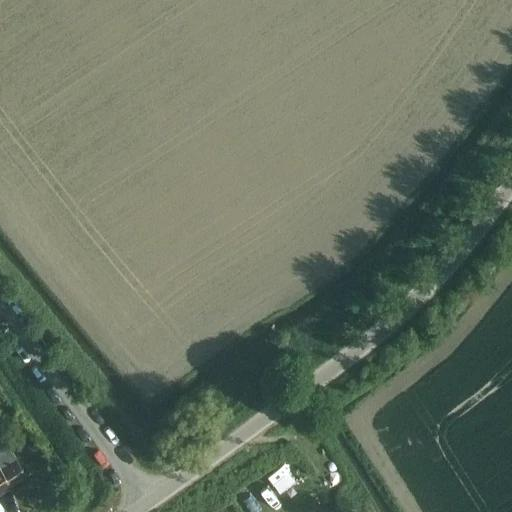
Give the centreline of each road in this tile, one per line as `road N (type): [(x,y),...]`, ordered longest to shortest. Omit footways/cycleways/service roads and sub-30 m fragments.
road 1 (unclassified): [(145,499),(340,359),(429,282),(511,173)]
road 2 (unclassified): [(145,499),(0,308)]
